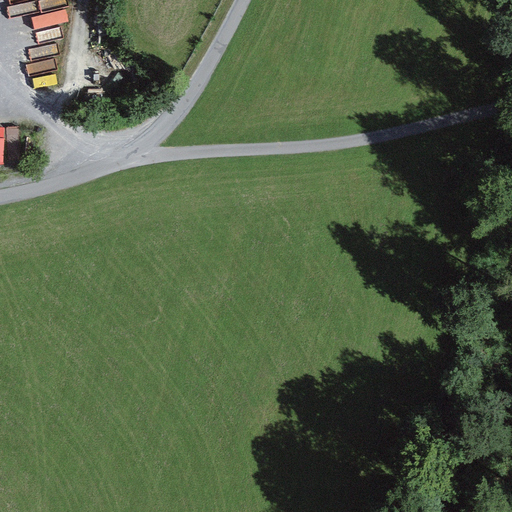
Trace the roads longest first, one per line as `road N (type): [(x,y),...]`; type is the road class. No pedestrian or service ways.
road 1 (track): [(128,165),(347,151),(511,115)]
road 2 (unclassified): [(0,205),(128,165),(185,96),(243,0)]
